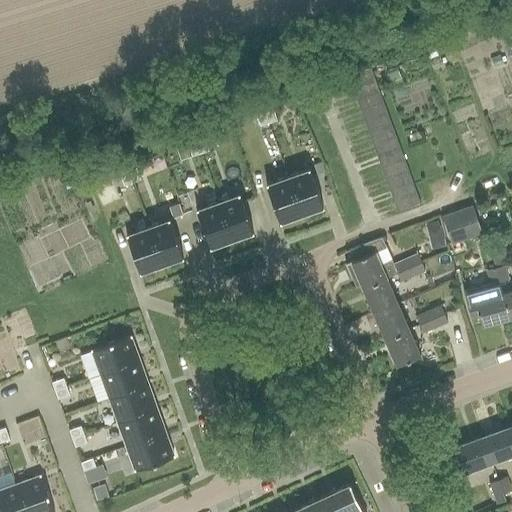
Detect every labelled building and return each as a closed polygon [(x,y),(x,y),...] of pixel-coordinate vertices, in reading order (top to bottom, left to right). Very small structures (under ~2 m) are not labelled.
[(352,85),(375,77),(371,66),(348,74),(352,85)] [(397,71),(386,76),(389,82),(400,77),(397,71)] [(375,77),(352,85),(356,97),(379,89),(375,77)] [(379,89),(356,97),(361,108),(383,100),(379,89)] [(383,100),(361,108),(365,120),(387,112),(383,100)] [(273,108),(265,110),(269,122),(277,119),(273,108)] [(265,110),(257,113),(261,124),(269,122),(265,110)] [(387,112),(365,120),(369,131),(392,123),(387,112)] [(392,123),(369,131),(373,143),(396,134),(392,123)] [(396,134),(373,143),(378,154),(400,146),(396,134)] [(205,138),(197,141),(201,152),(209,149),(205,138)] [(188,141),(176,145),(181,160),(193,156),(193,155),(189,144),(188,141)] [(197,141),(189,144),(193,155),(201,152),(197,141)] [(400,146),(378,154),(382,166),(404,157),(400,146)] [(404,157),(382,166),(386,177),(409,169),(404,157)] [(137,168),(128,171),(132,182),(141,179),(137,168)] [(288,176),(302,213),(323,206),(310,168),(288,176)] [(409,169),(386,177),(390,189),(413,180),(409,169)] [(132,182),(128,171),(120,174),(124,185),(132,182)] [(280,221),(302,213),(288,176),(267,184),(280,221)] [(106,204),(125,200),(121,177),(101,181),(106,204)] [(413,180),(390,189),(395,200),(417,192),(413,180)] [(417,192),(395,200),(399,212),(421,203),(417,192)] [(240,193),(218,201),(232,238),(253,231),(240,193)] [(218,201),(197,209),(210,246),(232,238),(218,201)] [(443,215),(453,243),(482,233),(473,205),(443,215)] [(170,218),(148,226),(162,263),(183,256),(170,218)] [(439,221),(427,224),(430,236),(442,233),(439,221)] [(148,226),(127,234),(140,271),(162,263),(148,226)] [(406,258),(395,263),(393,259),(381,264),(376,252),(388,247),(383,236),(362,245),(365,254),(353,260),(364,286),(397,272),(398,273),(401,280),(413,275),(406,258)] [(419,252),(406,258),(413,275),(426,269),(419,252)] [(496,266),(500,281),(509,279),(505,264),(496,266)] [(491,283),(500,281),(496,266),(487,269),(491,283)] [(387,278),(398,273),(397,272),(364,286),(375,312),(398,302),(387,278)] [(479,311),(483,324),(510,316),(503,292),(500,281),(491,283),(465,290),(472,313),(479,311)] [(511,289),(503,292),(510,316),(511,315),(511,289)] [(387,338),(409,328),(398,302),(375,312),(387,338)] [(417,315),(421,323),(445,313),(441,304),(417,315)] [(445,313),(421,323),(424,331),(449,321),(445,313)] [(409,328),(387,338),(398,364),(420,354),(409,328)] [(117,340),(90,349),(99,374),(140,360),(131,336),(131,335),(117,340)] [(140,360),(99,374),(108,398),(148,383),(140,360)] [(64,377),(53,381),(56,390),(67,386),(64,377)] [(148,383),(108,398),(116,422),(157,407),(148,383)] [(67,386),(56,390),(59,398),(70,394),(67,386)] [(157,407),(116,422),(125,445),(165,431),(157,407)] [(81,425),(70,429),(73,437),(84,433),(81,425)] [(6,427),(0,429),(0,436),(2,441),(10,438),(6,427)] [(511,433),(509,427),(482,437),(491,461),(511,453),(511,433)] [(165,431),(125,445),(134,471),(174,456),(165,431)] [(84,433),(73,437),(76,445),(87,441),(84,433)] [(464,471),(491,461),(482,437),(455,447),(464,471)] [(93,458),(82,462),(85,471),(96,467),(93,458)] [(12,472),(0,476),(0,511),(27,511),(17,482),(15,482),(12,472)] [(55,511),(42,473),(17,482),(27,511),(55,511)] [(499,479),(504,493),(511,490),(511,486),(508,476),(499,479)] [(504,493),(499,479),(490,483),(495,496),(504,493)] [(322,494),(330,511),(364,511),(351,482),(322,494)] [(297,511),(330,511),(322,494),(295,506),(297,511)]
